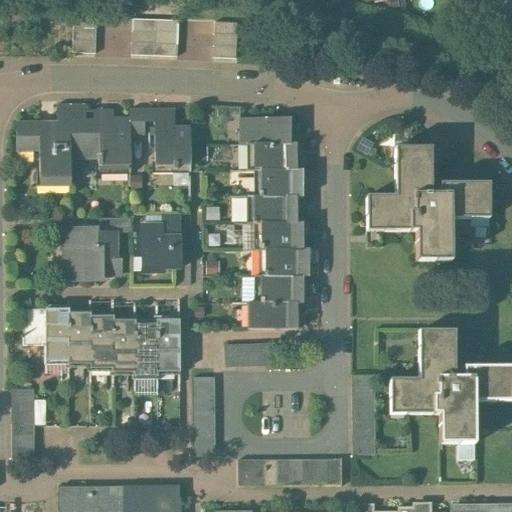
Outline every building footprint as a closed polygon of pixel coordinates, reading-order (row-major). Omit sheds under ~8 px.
[(95,20),(72,19),(71,54),(94,55),(95,20)] [(154,22),(131,21),(130,56),(153,57),(154,22)] [(177,23),(154,22),(153,57),(176,58),(177,23)] [(236,25),(213,24),(211,59),(235,60),(236,25)] [(68,131),(68,106),(54,106),(54,124),(55,131),(68,131)] [(83,106),(68,106),(68,131),(83,130),(83,112),(83,106)] [(143,111),(128,111),(128,119),(128,137),(143,137),(143,111)] [(110,112),(83,112),(83,130),(68,131),(68,134),(68,161),(96,160),(96,168),(129,167),(128,137),(128,119),(110,119),(110,112)] [(283,119),(238,119),(238,146),(251,146),(283,146),(283,119)] [(188,128),(153,128),(153,167),(171,167),(171,174),(189,174),(188,128)] [(49,133),(14,133),(14,153),(37,153),(38,180),(68,180),(68,161),(68,134),(68,131),(55,131),(50,131),(49,133)] [(283,146),(251,146),(251,172),(257,173),(295,172),(295,146),(283,146)] [(429,149),(392,149),(392,199),(364,199),(364,233),(414,233),(414,263),(450,263),(450,221),(487,221),(487,185),(428,185),(429,149)] [(295,172),(257,173),(257,199),(296,198),(301,198),(301,172),(295,172)] [(232,222),(247,222),(247,198),(232,198),(232,222)] [(257,199),(251,199),(251,225),(258,225),(296,225),(296,198),(257,199)] [(177,216),(163,216),(163,229),(177,229),(177,216)] [(129,220),(97,220),(97,231),(118,231),(118,234),(129,234),(129,220)] [(296,225),(258,225),(258,252),(262,252),(302,251),(301,225),(296,225)] [(163,229),(141,229),(142,275),(163,274),(163,271),(177,271),(177,229),(163,229)] [(97,231),(64,232),(64,258),(74,258),(74,281),(98,281),(98,270),(118,270),(118,234),(118,231),(97,231)] [(302,251),(262,252),(262,278),(302,278),(308,278),(308,251),(302,251)] [(262,278),(259,278),(260,304),(261,305),(296,304),(302,304),(302,278),(262,278)] [(296,304),(261,305),(260,304),(252,305),(253,331),(296,331),(296,304)] [(44,346),(44,311),(42,311),(42,310),(22,311),(22,347),(42,346),(44,346)] [(66,310),(44,310),(44,311),(44,346),(44,362),(67,362),(66,315),(66,310)] [(88,315),(66,315),(67,362),(67,365),(89,365),(88,319),(88,315)] [(111,319),(88,319),(89,365),(89,369),(111,369),(111,322),(111,319)] [(133,322),(111,322),(111,369),(111,373),(133,372),(133,326),(133,322)] [(178,322),(155,322),(156,326),(156,373),(178,372),(178,322)] [(156,373),(156,326),(133,326),(133,372),(133,377),(156,376),(156,373)] [(452,333),(417,333),(417,382),(388,382),(388,416),(437,416),(437,446),(474,446),(474,404),(511,404),(511,368),(453,369),(452,333)] [(268,345),(223,347),(224,369),(269,368),(268,345)] [(373,378),(350,379),(351,458),(373,457),(373,378)] [(213,379),(190,379),(191,447),(214,447),(213,379)] [(32,391),(11,391),(10,403),(32,402),(32,391)] [(32,402),(10,403),(10,415),(33,415),(32,402)] [(33,415),(10,415),(10,426),(33,426),(33,415)] [(33,426),(10,426),(11,438),(33,438),(33,426)] [(33,438),(11,438),(11,450),(33,450),(33,438)] [(214,458),(214,447),(191,447),(191,458),(214,458)] [(33,450),(11,450),(11,461),(33,461),(33,450)] [(250,461),(236,461),(237,487),(250,487),(250,461)] [(263,487),(262,461),(250,461),(250,487),(263,487)] [(275,461),(262,461),(263,487),(275,487),(275,461)] [(288,487),(287,461),(275,461),(275,487),(288,487)] [(300,461),(287,461),(288,487),(300,487),(300,461)] [(313,461),(300,461),(300,487),(313,487),(313,461)] [(325,461),(313,461),(313,487),(325,487),(325,461)] [(339,461),(325,461),(325,487),(339,487),(339,461)] [(100,489),(74,490),(74,493),(58,493),(58,511),(122,511),(122,493),(107,493),(107,496),(100,496),(100,489)] [(177,511),(178,489),(123,489),(122,493),(122,511),(177,511)]
